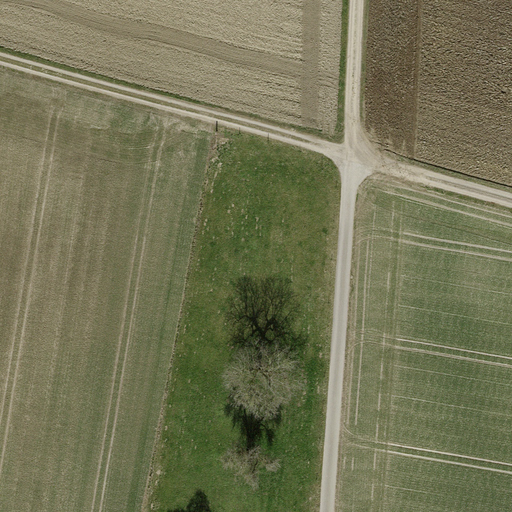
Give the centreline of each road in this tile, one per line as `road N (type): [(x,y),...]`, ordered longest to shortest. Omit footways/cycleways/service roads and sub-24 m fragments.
road 1 (track): [(0,57),(354,158)]
road 2 (track): [(354,158),(329,511)]
road 3 (track): [(354,158),(511,203)]
road 4 (track): [(360,0),(354,158)]
